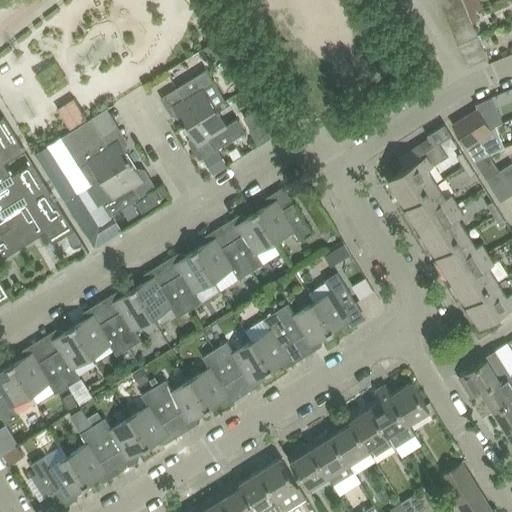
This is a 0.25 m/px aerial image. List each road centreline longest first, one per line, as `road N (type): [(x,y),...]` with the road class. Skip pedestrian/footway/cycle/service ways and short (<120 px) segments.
road 1 (residential): [(0,330),(292,151),(317,153),(336,169)]
road 2 (residential): [(114,511),(397,328)]
road 3 (residential): [(511,511),(397,328)]
road 4 (residential): [(336,169),(467,83),(511,65)]
road 5 (residential): [(397,328),(414,307),(408,280),(336,169)]
